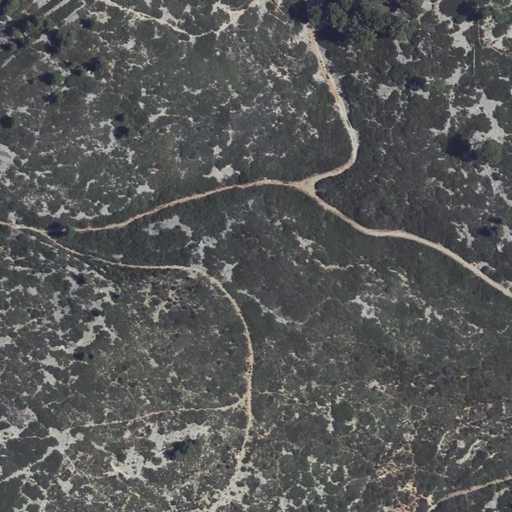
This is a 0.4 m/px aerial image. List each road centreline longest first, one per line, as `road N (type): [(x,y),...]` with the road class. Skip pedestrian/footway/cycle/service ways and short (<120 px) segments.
road 1 (track): [(511,295),(430,243),(354,225),(309,190),(310,181),(340,171),(355,154),(306,0)]
road 2 (track): [(257,0),(198,33),(107,0)]
